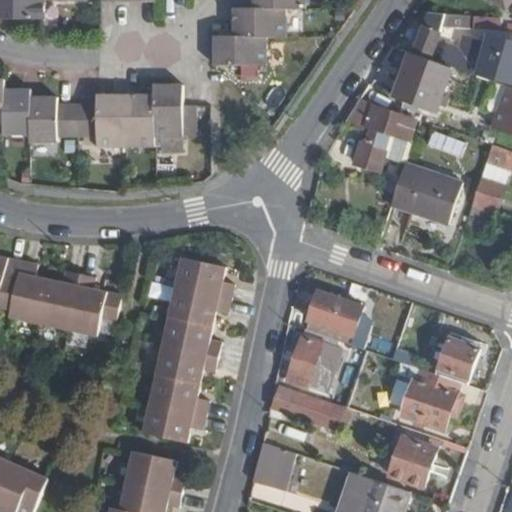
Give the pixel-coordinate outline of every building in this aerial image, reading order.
[(0,0),(0,19),(46,19),(45,0),(0,0)] [(268,37),(287,37),(287,7),(254,7),(235,7),(236,37),(268,37)] [(444,24),(473,27),(467,15),(426,11),(424,20),(429,22),(417,55),(432,60),(436,49),(444,24)] [(475,15),(473,27),(500,29),(500,17),(475,15)] [(491,76),(505,38),(489,33),(487,40),(464,34),(462,54),(480,59),(476,70),(491,76)] [(268,65),(268,37),(236,37),(216,37),(217,65),(268,65)] [(394,76),(411,52),(394,47),(379,71),(394,76)] [(458,57),(436,49),(432,60),(455,68),(458,57)] [(156,146),(156,150),(177,150),(178,136),(196,136),(196,114),(184,113),(184,85),(156,85),(156,95),(156,146)] [(5,125),(5,134),(32,135),(32,97),(32,89),(5,89),(5,125)] [(78,135),(78,145),(127,146),(127,95),(99,95),(99,104),(99,136),(86,135),(78,135)] [(127,95),(127,146),(156,146),(156,95),(127,95)] [(511,95),(501,130),(511,133),(511,95)] [(32,135),(32,142),(60,142),(59,135),(59,105),(59,97),(32,97),(32,135)] [(361,102),(346,126),(351,129),(357,131),(370,126),(375,129),(379,130),(375,141),(370,142),(365,143),(357,166),(379,174),(395,135),(415,142),(422,123),(361,102)] [(73,135),(78,135),(86,135),(87,104),(73,105),(73,135)] [(87,104),(86,135),(99,136),(99,104),(87,104)] [(59,105),(59,135),(73,135),(73,105),(59,105)] [(379,130),(375,129),(370,142),(375,141),(379,130)] [(511,150),(494,144),(488,161),(511,170),(511,150)] [(408,164),(395,203),(452,223),(466,184),(408,164)] [(474,203),(498,212),(506,190),(482,182),(474,203)] [(474,203),(470,215),(494,224),(498,212),(474,203)] [(0,307),(24,316),(22,321),(103,348),(104,344),(121,350),(134,311),(105,302),(108,289),(82,281),(79,292),(49,282),(52,272),(40,268),(38,272),(25,267),(26,263),(10,258),(1,254),(3,248),(0,246),(0,307)] [(228,282),(231,268),(187,258),(149,432),(193,442),(196,428),(207,431),(213,401),(201,398),(208,369),(220,372),(226,343),(214,341),(222,311),(233,313),(239,285),(228,282)] [(38,272),(40,268),(26,263),(25,267),(38,272)] [(321,293),(308,330),(354,345),(366,308),(321,293)] [(291,380),(311,387),(318,365),(325,368),(333,350),(324,347),(325,343),(306,337),(291,380)] [(437,373),(460,381),(468,384),(481,348),(449,338),(437,373)] [(437,373),(403,362),(398,373),(416,378),(403,415),(446,429),(451,414),(457,416),(465,395),(456,392),(460,381),(437,373)] [(276,408),(315,422),(321,402),(283,389),(276,408)] [(393,474),(426,486),(439,449),(405,437),(393,474)] [(255,479),(290,490),(302,453),(267,442),(255,479)] [(168,511),(170,504),(182,506),(189,477),(178,474),(181,460),(137,450),(124,507),(114,505),(112,511),(168,511)] [(12,511),(14,509),(20,511),(30,511),(48,475),(0,453),(0,509),(3,509),(8,511),(12,511)] [(405,511),(412,492),(371,478),(359,511),(405,511)]
